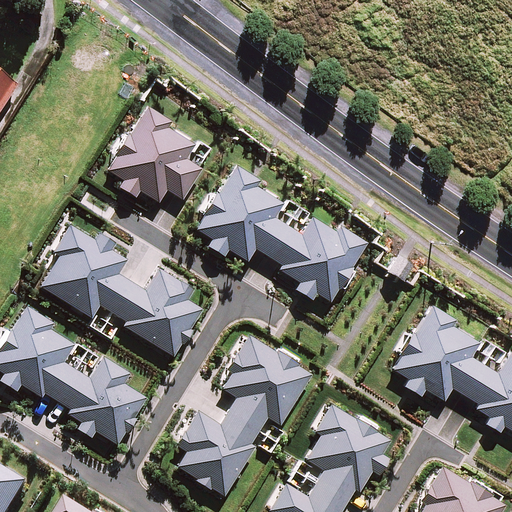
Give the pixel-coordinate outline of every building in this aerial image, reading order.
[(0,100),(13,81),(0,72),(0,100)] [(145,106),(103,169),(121,182),(118,186),(131,196),(136,189),(155,202),(165,187),(179,197),(200,167),(183,156),(191,145),(163,126),(167,121),(145,106)] [(255,178),(234,166),(196,228),(209,236),(203,246),(220,256),(226,246),(245,258),(249,252),(298,281),(293,289),(308,298),(313,290),(327,298),(361,242),(337,228),(333,235),(307,220),(300,232),(272,215),(280,203),(251,185),(255,178)] [(91,238),(66,223),(50,250),(59,255),(40,285),(89,314),(96,302),(124,319),(121,325),(170,354),(201,304),(185,294),(189,288),(156,268),(142,291),(114,275),(124,258),(107,248),(111,242),(95,232),(91,238)] [(449,316),(428,304),(390,366),(403,374),(397,384),(414,394),(420,384),(439,396),(443,390),(486,415),(481,423),(497,433),(502,425),(511,431),(511,354),(506,351),(502,358),(501,358),(494,370),(466,353),(474,340),(445,323),(449,316)] [(49,322),(25,308),(0,348),(0,372),(0,373),(0,379),(14,388),(17,383),(39,396),(42,391),(69,407),(66,412),(78,420),(74,427),(88,435),(92,428),(113,441),(141,395),(122,384),(129,371),(104,355),(89,380),(60,363),(70,346),(44,330),(49,322)] [(276,423),(305,373),(244,337),(226,367),(231,370),(222,385),(235,393),(217,423),(195,410),(174,444),(185,450),(176,465),(221,491),(250,442),(246,440),(261,414),(276,423)] [(332,511),(348,485),(353,488),(365,467),(373,472),(382,457),(374,453),(383,437),(328,404),(312,432),(318,436),(304,459),(322,469),(304,499),(280,484),(267,506),(277,511),(332,511)] [(492,511),(499,501),(441,466),(421,499),(426,502),(419,511),(492,511)] [(0,511),(3,511),(21,483),(0,470),(0,511)] [(83,511),(68,502),(61,511),(83,511)]
